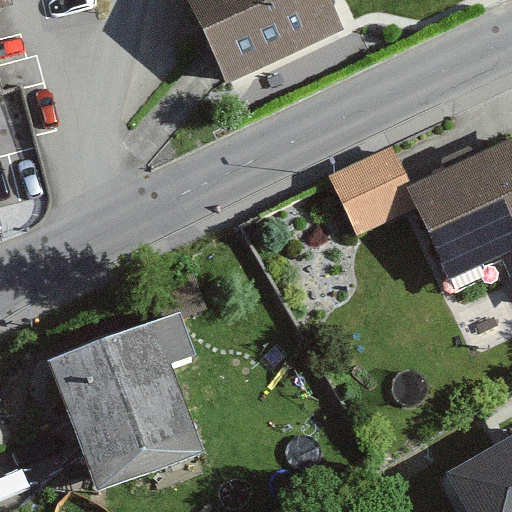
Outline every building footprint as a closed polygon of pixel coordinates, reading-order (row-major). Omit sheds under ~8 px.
[(354,46),(333,0),(200,0),(243,95),(354,46)] [(470,291),(511,270),(511,158),(426,199),(470,291)] [(425,217),(397,162),(340,190),(368,245),(425,217)] [(189,331),(55,382),(103,511),(104,511),(222,468),(190,384),(207,378),(189,331)] [(511,511),(511,460),(458,495),(469,511),(511,511)]
